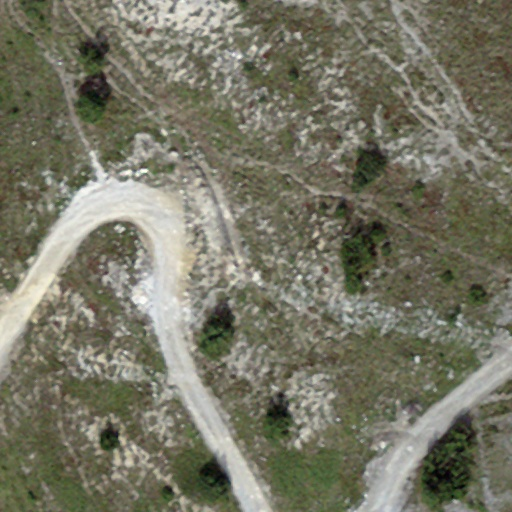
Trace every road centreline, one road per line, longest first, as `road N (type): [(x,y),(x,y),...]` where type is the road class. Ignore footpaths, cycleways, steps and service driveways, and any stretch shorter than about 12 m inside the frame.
road 1 (track): [(0,336),(73,224),(111,205),(145,212),(165,234),(165,296),(180,371),(258,511)]
road 2 (track): [(383,511),(405,448),(511,362)]
